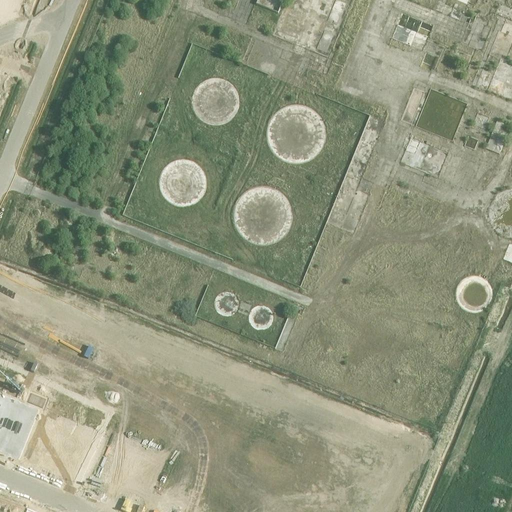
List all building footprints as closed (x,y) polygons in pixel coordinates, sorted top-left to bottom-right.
[(460,7),(458,14),(465,16),(467,9),(460,7)] [(428,50),(439,23),(408,12),(398,38),(428,50)] [(438,70),(444,56),(433,51),(427,66),(438,70)] [(511,125),(501,121),(490,148),(503,153),(506,146),(502,144),(506,135),(510,137),(511,132),(511,125)] [(411,153),(422,156),(427,141),(417,138),(412,152),(409,151),(405,161),(408,162),(411,153)] [(167,168),(178,208),(220,197),(209,157),(167,168)] [(511,238),(511,194),(492,202),(506,240),(511,238)] [(449,202),(442,224),(448,226),(455,203),(449,202)]
